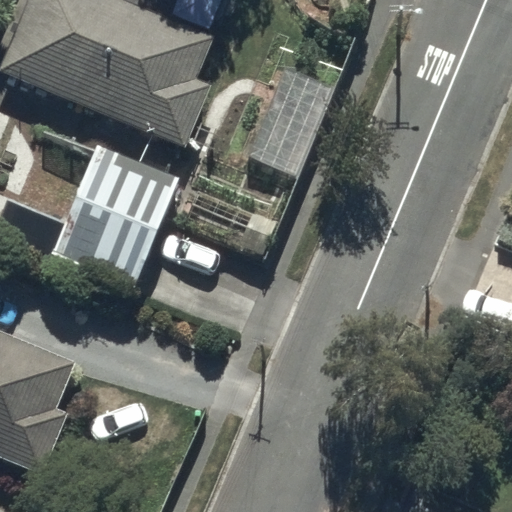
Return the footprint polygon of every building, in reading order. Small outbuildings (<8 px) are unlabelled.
[(212,34),(126,0),(24,0),(0,59),(0,74),(183,148),(209,84),(194,78),(212,34)] [(332,87),(283,67),(245,158),(293,178),(332,87)] [(176,178),(94,145),(63,223),(49,257),(132,289),(176,178)] [(276,222),(196,191),(183,223),(263,254),(276,222)] [(63,223),(30,211),(17,244),(49,257),(63,223)] [(76,364),(0,332),(0,457),(42,474),(67,414),(57,410),(76,364)]
